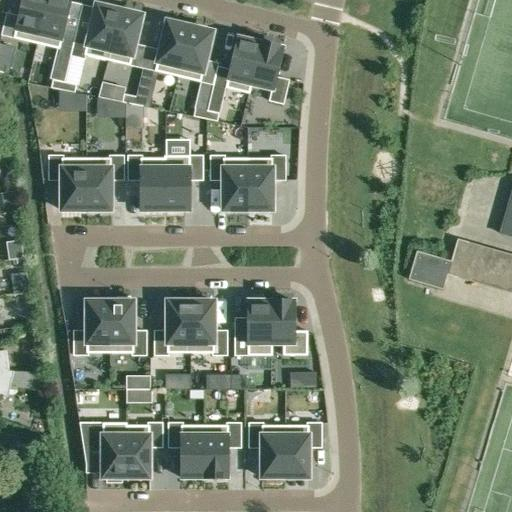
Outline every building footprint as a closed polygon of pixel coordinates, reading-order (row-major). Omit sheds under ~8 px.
[(36,44),(46,0),(22,0),(13,39),(36,44)] [(46,0),(36,44),(59,49),(70,0),(46,0)] [(85,56),(107,61),(119,10),(96,5),(89,32),(77,29),(70,56),(84,60),(85,56)] [(142,16),(119,10),(107,61),(142,69),(147,47),(135,44),(142,16)] [(155,72),(178,77),(190,27),(167,22),(160,50),(147,47),(142,69),(155,72)] [(190,27),(178,77),(200,83),(212,32),(190,27)] [(237,38),(225,89),(249,94),(251,85),(250,85),(260,43),(237,38)] [(250,85),(251,85),(272,90),(269,101),(283,105),(289,81),(276,78),(283,49),(260,43),(250,85)] [(63,91),(64,83),(52,80),(51,88),(63,91)] [(64,83),(63,91),(75,93),(76,85),(64,83)] [(136,97),(134,105),(143,107),(146,107),(149,108),(152,92),(138,89),(136,97)] [(134,105),(136,97),(124,95),(122,103),(134,105)] [(205,119),(207,111),(195,109),(193,117),(205,119)] [(207,111),(205,119),(217,122),(218,114),(207,111)] [(86,211),(86,159),(63,159),(63,156),(49,156),(49,181),(61,181),(61,211),(86,211)] [(86,159),(86,211),(111,211),(111,181),(124,181),(124,156),(110,156),(110,159),(86,159)] [(140,211),(165,211),(165,159),(164,159),(142,159),(142,156),(128,156),(128,181),(140,181),(140,211)] [(164,156),(164,159),(165,159),(165,211),(190,211),(190,181),(202,181),(202,156),(164,156)] [(247,211),(248,159),(224,159),(224,156),(210,156),(210,181),(223,181),(223,211),(247,211)] [(248,159),(247,211),(272,211),(272,181),(285,181),(285,157),(271,157),(271,159),(248,159)] [(511,190),(500,233),(511,236),(511,190)] [(511,255),(457,240),(451,262),(416,252),(408,280),(442,290),(447,275),(511,293),(511,255)] [(110,302),(110,354),(132,354),(132,356),(146,356),(146,331),(134,331),(134,302),(130,302),(130,297),(117,297),(117,302),(110,302)] [(110,354),(110,302),(86,302),(86,331),(74,331),(74,356),(88,356),(88,354),(110,354)] [(190,354),(190,302),(167,302),(167,331),(154,331),(154,356),(168,356),(168,353),(190,354)] [(190,302),(190,354),(212,354),(212,356),(227,356),(227,332),(214,331),(214,302),(190,302)] [(271,344),(271,302),(247,302),(247,331),(235,331),(234,356),(272,356),(272,344),(271,344)] [(295,302),(271,302),(271,344),(272,344),(283,344),(283,356),(307,356),(307,332),(294,332),(295,302)] [(0,371),(9,372),(5,350),(0,351),(0,371)] [(0,371),(0,401),(6,399),(14,372),(9,372),(0,371)] [(305,373),(305,388),(316,388),(316,373),(305,373)] [(145,391),(127,391),(127,403),(151,403),(151,391),(145,391)] [(122,478),(126,478),(126,426),(127,426),(127,423),(90,424),(90,448),(102,448),(102,478),(106,478),(106,483),(122,483),(122,478)] [(204,478),(204,426),(182,426),(182,423),(168,423),(168,448),(181,448),(181,478),(204,478)] [(126,426),(126,478),(149,478),(149,448),(162,448),(162,424),(148,424),(148,426),(127,426),(126,426)] [(226,426),(204,426),(204,478),(228,478),(228,448),(241,448),(241,424),(226,424),(226,426)] [(261,478),(285,478),(285,426),(263,426),(263,424),(248,424),(249,448),(261,448),(261,478)] [(307,426),(285,426),(285,478),(308,478),(308,448),(321,448),(321,424),(307,424),(307,426)]
